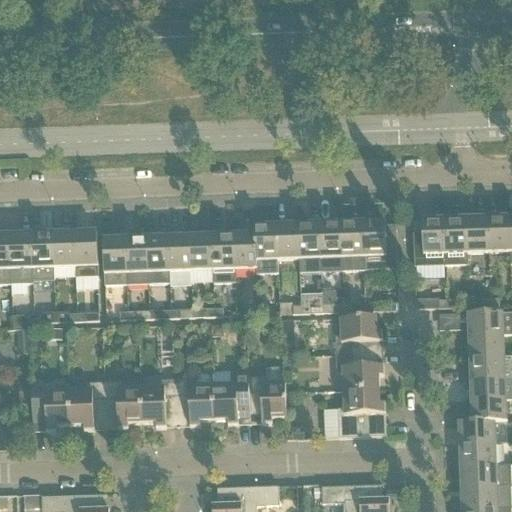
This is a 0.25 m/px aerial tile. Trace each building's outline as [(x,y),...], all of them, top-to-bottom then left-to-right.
[(468,256),(489,256),(488,216),(478,216),(475,221),(466,222),(468,256)] [(489,256),(511,255),(509,220),(500,220),(498,216),(488,216),(489,256)] [(454,217),(444,218),(445,222),(446,257),(446,269),(468,268),(468,256),(466,222),(457,222),(455,222),(454,217)] [(446,269),(446,257),(444,218),(435,218),(432,223),(422,223),(423,237),(414,237),(415,270),(446,269)] [(350,226),(341,226),(343,275),(365,274),(363,220),(353,221),(350,226)] [(373,220),(363,220),(365,274),(398,273),(396,228),(385,229),(385,224),(376,225),(373,220)] [(330,221),(320,222),(321,276),(343,275),(341,226),(332,226),(330,221)] [(307,227),(298,227),(299,262),(300,276),(321,276),(320,222),(310,222),(307,227)] [(264,229),(255,229),(255,232),(256,272),(257,272),(257,277),(278,276),(278,263),(276,223),(266,224),(264,229)] [(286,223),(276,223),(278,263),(299,262),(298,227),(289,228),(286,223)] [(85,230),(75,231),(76,270),(76,280),(99,279),(97,235),(87,235),(85,230)] [(62,236),(53,236),(54,271),(76,270),(75,231),(65,231),(62,236)] [(19,237),(10,238),(12,288),(33,287),(33,284),(32,237),(32,232),(21,232),(21,237),(19,237)] [(41,232),(32,232),(32,237),(33,284),(55,283),(54,271),(53,236),(44,236),(41,237),(41,232)] [(243,238),(234,238),(235,272),(256,272),(255,232),(245,232),(245,237),(243,238)] [(222,233),(212,234),(213,273),(214,285),(235,284),(235,272),(234,238),(225,238),(222,233)] [(200,239),(190,239),(192,274),(213,273),(212,234),(202,234),(200,239)] [(156,241),(147,241),(149,287),(171,287),(170,275),(169,235),(159,236),(156,241)] [(179,235),(169,235),(170,275),(192,274),(190,239),(181,240),(179,235)] [(136,236),(126,237),(127,288),(149,287),(147,241),(138,241),(136,236)] [(127,288),(126,237),(116,237),(113,242),(103,242),(105,289),(127,288)] [(0,288),(12,288),(10,238),(1,238),(0,238),(0,288)] [(499,301),(491,302),(491,310),(500,310),(499,301)] [(491,310),(491,302),(482,302),(482,311),(491,310)] [(448,312),(448,303),(439,303),(439,312),(448,312)] [(456,303),(448,303),(448,312),(456,312),(456,303)] [(366,306),(344,307),(345,316),(366,315),(366,306)] [(374,306),(366,306),(366,315),(374,315),(374,306)] [(344,307),(323,308),(323,317),(345,316),(344,307)] [(323,308),(301,309),(301,317),(323,317),(323,308)] [(301,317),(301,309),(293,309),(293,318),(301,317)] [(206,312),(193,313),(193,321),(206,321),(214,321),(214,312),(206,312)] [(223,312),(214,312),(214,321),(223,321),(223,312)] [(163,314),(150,314),(150,323),(163,323),(172,322),(171,313),(163,314)] [(180,313),(171,313),(172,322),(180,322),(193,321),(193,313),(180,313)] [(129,324),(128,315),(119,315),(119,324),(129,324)] [(464,330),(464,340),(504,338),(511,337),(511,315),(468,317),(469,327),(464,330)] [(86,317),(78,317),(78,326),(86,325),(99,325),(99,316),(86,317)] [(267,316),(258,316),(258,325),(267,324),(267,319),(267,316)] [(78,317),(69,317),(69,326),(78,326),(78,317)] [(25,318),(12,319),(13,334),(17,334),(31,333),(34,333),(34,327),(34,318),(25,318)] [(43,318),(34,318),(34,327),(43,327),(43,318)] [(335,341),(336,359),(384,357),(383,335),(377,335),(377,321),(341,322),(341,340),(335,341)] [(223,329),(212,329),(212,340),(218,340),(223,335),(223,329)] [(187,331),(175,331),(176,341),(182,341),(187,337),(187,331)] [(31,333),(17,334),(18,344),(31,344),(31,333)] [(61,333),(46,333),(46,343),(62,343),(61,333)] [(470,352),(470,361),(505,360),(504,338),(464,340),(465,350),(470,352)] [(294,345),(283,345),(284,361),(285,361),(295,360),(294,345)] [(343,377),(343,394),(380,393),(379,379),(384,379),(384,357),(336,359),(337,377),(343,377)] [(466,373),(466,383),(505,381),(511,381),(511,359),(505,360),(470,361),(470,370),(466,373)] [(285,361),(284,361),(284,377),(295,377),(295,360),(285,361)] [(267,380),(249,381),(249,396),(250,422),(262,422),(262,428),(269,428),(273,428),(273,422),(287,422),(286,402),(286,386),(267,386),(267,380)] [(231,388),(213,388),(214,424),(228,424),(228,429),(238,429),(238,423),(250,422),(249,396),(249,381),(231,382),(231,388)] [(511,381),(505,381),(466,383),(466,393),(471,393),(472,404),(506,403),(511,402),(511,381)] [(159,390),(141,391),(142,427),(156,426),(156,432),(178,431),(177,383),(159,384),(159,390)] [(195,383),(177,383),(178,431),(201,430),(200,425),(214,424),(213,388),(195,389),(195,383)] [(123,385),(105,386),(106,433),(129,433),(128,427),(142,427),(141,391),(123,391),(123,385)] [(87,393),(69,393),(70,429),(84,429),(84,434),(106,433),(105,386),(87,387),(87,393)] [(70,429),(69,393),(51,394),(51,388),(32,388),(34,436),(57,435),(56,430),(70,429)] [(31,389),(19,389),(19,402),(31,402),(31,389)] [(380,393),(343,394),(344,412),(338,413),(339,442),(387,440),(386,407),(380,407),(380,393)] [(472,416),(467,416),(467,426),(495,425),(507,424),(506,403),(472,404),(472,416)] [(467,426),(459,427),(460,448),(496,446),(495,425),(467,426)] [(302,431),(292,431),(293,442),(303,441),(302,431)] [(460,448),(461,470),(497,468),(496,446),(460,448)] [(461,470),(462,491),(509,489),(508,468),(497,468),(461,470)] [(384,488),(322,491),(322,507),(334,507),(334,511),(389,511),(389,501),(384,502),(378,502),(377,490),(384,490),(384,488)] [(218,507),(212,508),(212,511),(257,511),(257,510),(280,509),(279,492),(279,489),(217,491),(217,493),(224,492),(224,507),(218,507)] [(485,511),(509,511),(509,489),(462,491),(462,511),(485,511)] [(322,491),(313,491),(314,502),(322,501),(322,491)] [(104,498),(42,500),(42,511),(109,511),(104,511),(98,511),(97,500),(104,499),(104,498)]
